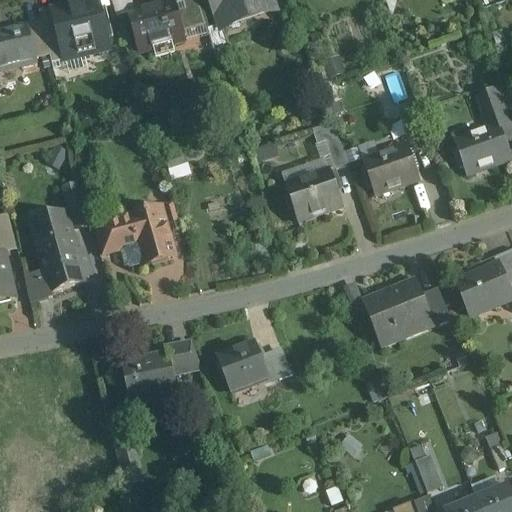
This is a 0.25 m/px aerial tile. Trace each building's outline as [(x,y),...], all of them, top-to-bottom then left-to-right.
[(196,0),(192,0),(183,3),(185,12),(189,24),(181,27),(183,34),(206,28),(196,0)] [(210,0),(222,31),(223,31),(222,27),(274,9),(270,0),(210,0)] [(98,1),(52,13),(64,64),(111,52),(98,1)] [(174,4),(129,17),(139,56),(185,43),(183,34),(181,27),(189,24),(185,12),(177,14),(174,4)] [(52,13),(40,16),(43,27),(50,59),(52,67),(64,64),(52,13)] [(43,27),(29,30),(36,62),(50,59),(43,27)] [(28,29),(0,35),(0,71),(21,67),(22,72),(38,68),(36,62),(29,30),(28,29)] [(503,91),(490,96),(498,119),(511,115),(503,91)] [(412,111),(398,116),(407,140),(420,135),(412,111)] [(334,126),(312,133),(317,147),(325,144),(333,167),(336,173),(348,168),(334,126)] [(498,127),(470,136),(471,139),(457,144),(456,143),(455,144),(468,180),(469,179),(468,176),(491,168),(492,170),(509,164),(510,165),(511,165),(498,127)] [(406,147),(379,157),(380,160),(365,164),(365,163),(363,164),(376,200),(378,199),(376,196),(399,188),(400,191),(418,185),(418,186),(420,185),(406,147)] [(330,173),(286,188),(282,175),(281,176),(299,225),(343,210),(330,173)] [(77,187),(64,191),(67,202),(80,199),(77,187)] [(165,194),(151,198),(155,212),(164,209),(165,210),(169,209),(165,194)] [(67,202),(74,231),(88,228),(81,199),(80,199),(67,202)] [(155,212),(99,228),(107,257),(120,253),(122,252),(120,245),(138,240),(146,266),(143,267),(143,268),(176,259),(176,257),(175,257),(167,229),(170,229),(165,210),(164,209),(155,212)] [(9,216),(0,218),(0,240),(2,250),(16,247),(9,216)] [(53,298),(52,293),(85,284),(83,275),(90,273),(85,255),(78,257),(73,242),(72,242),(65,218),(32,227),(39,251),(46,275),(25,281),(31,305),(53,298)] [(138,240),(120,245),(122,252),(120,253),(125,268),(129,270),(143,267),(146,266),(138,240)] [(511,253),(494,260),(497,267),(474,277),(476,282),(460,289),(472,320),(511,303),(511,297),(510,293),(511,292),(511,253)] [(5,255),(0,255),(0,304),(16,301),(5,255)] [(422,298),(416,283),(363,305),(381,350),(451,322),(438,291),(422,298)] [(202,371),(192,345),(166,350),(167,357),(172,378),(202,371)] [(255,346),(218,360),(231,395),(268,380),(268,379),(273,377),(267,361),(262,363),(255,346)] [(283,354),(271,359),(280,382),(293,377),(283,354)] [(167,357),(124,366),(132,405),(176,397),(172,378),(167,357)] [(248,403),(269,395),(265,386),(245,394),(248,403)] [(134,446),(118,450),(129,498),(145,494),(134,446)] [(502,447),(491,452),(499,473),(510,469),(502,447)] [(443,490),(430,458),(415,465),(427,496),(443,490)] [(508,490),(477,503),(480,511),(511,511),(511,498),(508,489),(508,490)] [(433,511),(428,498),(394,511),(433,511)] [(68,511),(66,500),(25,508),(25,511),(68,511)] [(480,511),(477,503),(454,511),(480,511)]
